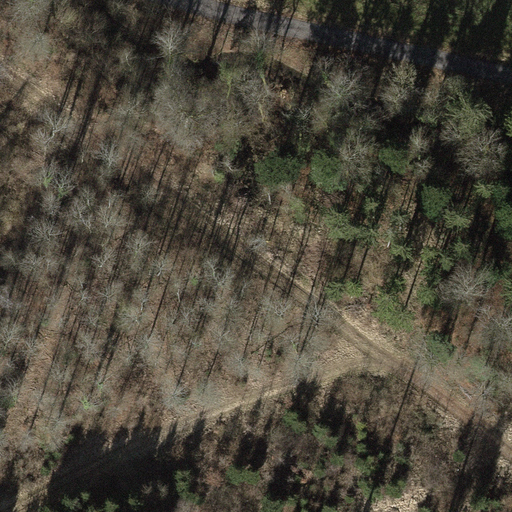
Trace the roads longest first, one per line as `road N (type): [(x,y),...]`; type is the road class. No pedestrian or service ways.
road 1 (track): [(0,62),(398,352),(511,445)]
road 2 (track): [(398,352),(226,400),(5,511)]
road 3 (unclassified): [(511,74),(186,0)]
